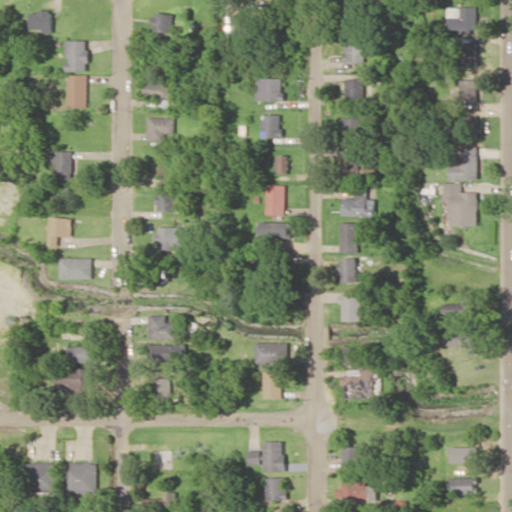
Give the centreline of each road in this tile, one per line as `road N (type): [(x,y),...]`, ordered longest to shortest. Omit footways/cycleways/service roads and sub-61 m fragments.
road 1 (residential): [(511,421),(0,418)]
road 2 (residential): [(121,511),(121,0)]
road 3 (residential): [(313,511),(313,0)]
road 4 (residential): [(510,373),(511,177)]
